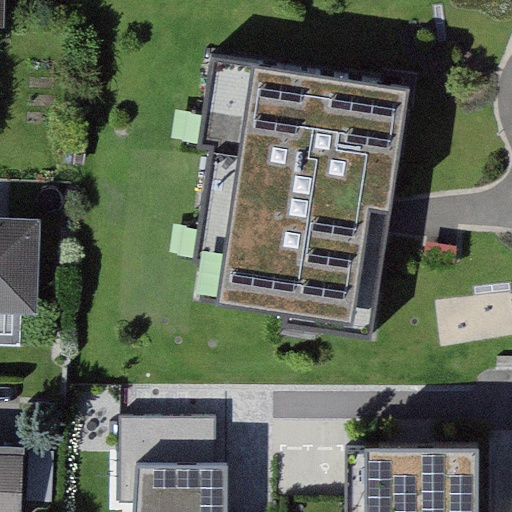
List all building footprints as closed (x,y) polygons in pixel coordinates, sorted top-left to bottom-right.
[(240,142),(217,294),(394,322),(411,216),(432,77),(229,46),(214,138),(240,142)] [(27,217),(0,217),(0,314),(28,314),(27,217)] [(309,494),(346,494),(345,511),(511,511),(511,423),(368,423),(369,476),(335,476),(335,456),(309,456),(309,494)] [(10,511),(13,447),(0,446),(0,511),(10,511)] [(238,511),(240,490),(125,484),(124,490),(78,488),(76,511),(238,511)]
